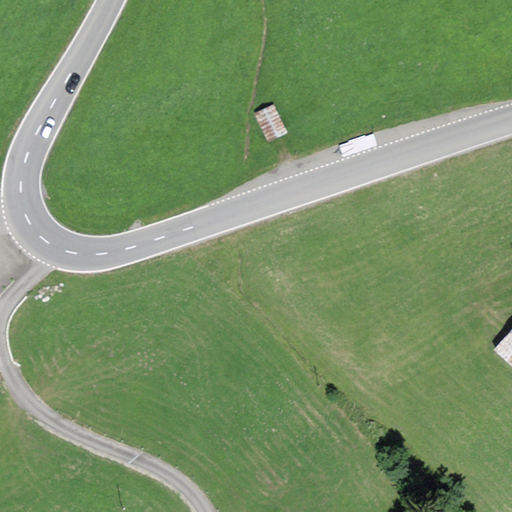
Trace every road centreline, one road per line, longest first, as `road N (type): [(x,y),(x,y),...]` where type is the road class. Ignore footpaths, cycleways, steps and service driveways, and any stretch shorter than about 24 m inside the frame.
road 1 (secondary): [(511,119),(127,248),(71,252),(29,223),(22,172),(38,128),(112,0)]
road 2 (track): [(0,355),(6,384),(42,414),(180,481),(205,511)]
